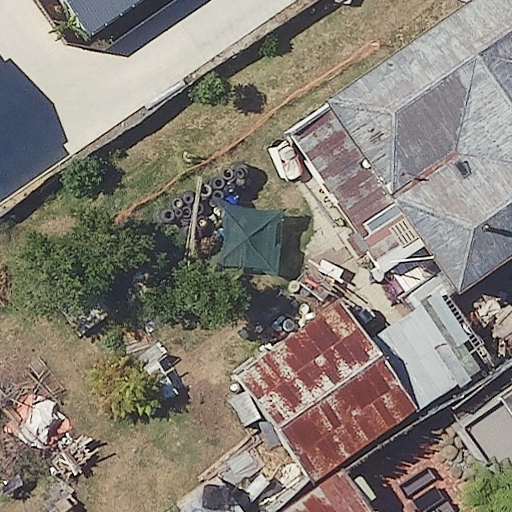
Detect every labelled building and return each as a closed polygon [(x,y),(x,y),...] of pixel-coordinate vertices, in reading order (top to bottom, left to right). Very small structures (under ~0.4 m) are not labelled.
[(137,0),(64,0),(89,34),(137,0)] [(511,0),(464,0),(318,105),(456,297),(511,256),(511,0)] [(413,405),(338,300),(237,372),(313,477),(413,405)] [(476,376),(423,302),(369,340),(422,415),(476,376)] [(365,511),(337,474),(283,511),(365,511)]
